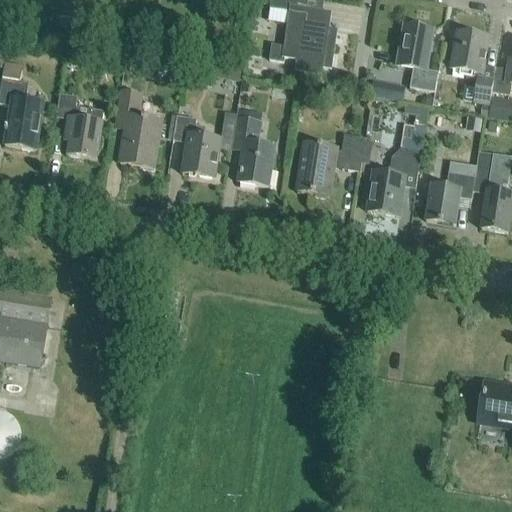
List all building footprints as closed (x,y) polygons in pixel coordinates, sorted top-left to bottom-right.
[(270,9),(271,0),(255,0),(254,6),(270,9)] [(338,33),(328,31),(330,16),(299,11),(300,0),(271,0),(270,9),(270,10),(290,14),(284,49),(272,47),(269,62),(283,65),(284,59),(297,61),(295,74),(322,78),(323,72),(332,73),(338,33)] [(435,95),(439,75),(427,73),(434,32),(404,27),(397,68),(415,72),(411,91),(435,95)] [(492,95),(496,71),(484,69),(488,42),(458,37),(451,72),(468,75),(463,103),(483,107),(490,108),(492,95)] [(82,52),(70,50),(69,55),(68,65),(80,67),(81,57),(82,52)] [(508,73),(496,71),(492,95),(510,99),(511,87),(511,86),(511,67),(509,67),(508,73)] [(29,86),(21,84),(23,70),(4,68),(0,95),(0,107),(11,109),(5,149),(36,154),(44,106),(26,103),(29,86)] [(242,72),(217,68),(215,81),(240,84),(242,72)] [(372,87),(370,99),(386,102),(399,104),(401,92),(372,87)] [(154,172),(161,125),(139,122),(143,97),(121,94),(115,132),(126,134),(121,167),(154,172)] [(68,123),(66,137),(71,138),(68,158),(97,163),(103,126),(102,126),(104,114),(76,109),(78,100),(60,97),(56,121),(68,123)] [(423,100),(422,106),(432,108),(433,98),(427,97),(423,100)] [(488,120),(490,108),(483,107),(481,119),(488,120)] [(488,121),(511,124),(511,112),(490,109),(488,121)] [(257,148),(261,126),(262,116),(238,112),(233,147),(245,149),(239,186),(268,190),(275,150),(257,148)] [(215,182),(222,142),(195,138),(198,122),(178,118),(173,143),(188,146),(183,177),(215,182)] [(466,132),(480,134),(482,122),(468,120),(466,132)] [(495,134),(497,125),(489,124),(488,132),(495,134)] [(360,175),(366,141),(344,138),(342,153),(305,148),(298,195),(329,200),(334,171),(360,175)] [(424,145),(404,141),(402,151),(422,155),(424,145)] [(422,155),(402,151),(392,161),(390,173),(387,173),(386,177),(374,175),(368,215),(399,220),(406,180),(418,182),(422,155)] [(472,203),(473,195),(479,156),(467,154),(463,177),(449,175),(446,191),(432,189),(426,224),(456,229),(460,201),(472,203)] [(511,161),(479,156),(473,195),(487,197),(482,232),(508,236),(511,210),(511,197),(502,196),(503,188),(508,188),(511,161)] [(167,328),(172,292),(153,289),(148,325),(167,328)] [(0,362),(40,370),(52,300),(0,291),(0,362)] [(511,389),(486,385),(479,427),(511,432),(511,389)] [(4,414),(0,413),(0,412),(0,462),(1,462),(5,461),(9,459),(12,457),(15,454),(18,450),(20,446),(21,442),(21,438),(21,433),(20,429),(18,425),(15,421),(12,418),(8,416),(4,414)]
